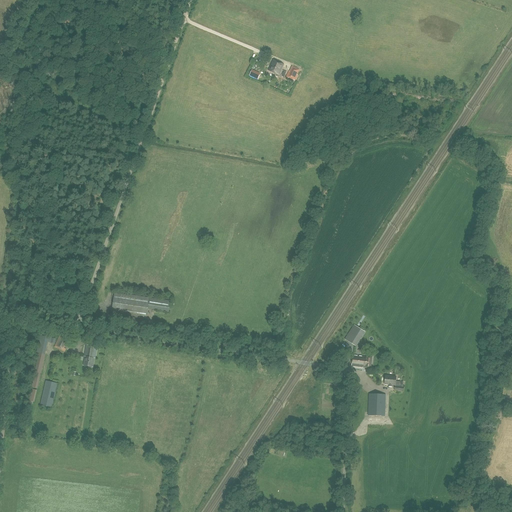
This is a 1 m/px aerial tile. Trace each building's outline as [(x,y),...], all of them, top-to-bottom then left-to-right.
[(279,75),(284,64),(273,60),(268,70),(279,75)] [(298,72),(299,70),(295,68),(296,67),(292,66),(289,71),(285,78),(288,79),(289,78),(295,80),(299,72),(298,72)] [(168,312),(170,301),(115,293),(112,313),(146,319),(148,309),(168,312)] [(345,342),(356,346),(364,330),(354,326),(345,342)] [(67,346),(70,341),(67,340),(68,337),(60,334),(54,347),(64,352),(66,349),(64,348),(65,345),(67,346)] [(55,344),(56,339),(51,338),(52,338),(40,335),(36,352),(39,353),(34,373),(31,387),(38,388),(41,375),(45,354),(48,342),(50,343),(55,344)] [(95,358),(97,347),(86,345),(84,356),(85,356),(83,365),(93,367),(94,358),(95,358)] [(367,357),(353,355),(351,366),(364,367),(364,368),(371,368),(372,357),(367,356),(367,357)] [(396,377),(385,375),(385,376),(384,377),(384,380),(385,380),(385,384),(388,384),(388,386),(392,387),(393,385),(395,385),(395,386),(394,390),(404,391),(404,387),(399,386),(400,382),(396,381),(396,377)] [(52,408),(58,384),(46,381),(40,405),(52,408)] [(385,416),(386,395),(369,394),(368,415),(385,416)]
